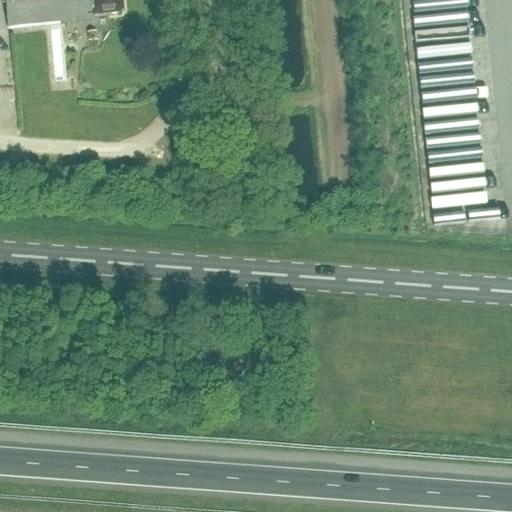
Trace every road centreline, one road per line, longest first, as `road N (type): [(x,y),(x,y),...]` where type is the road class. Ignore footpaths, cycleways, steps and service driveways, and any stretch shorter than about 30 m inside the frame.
road 1 (motorway): [(511,499),(0,462)]
road 2 (secondary): [(232,268),(511,289)]
road 3 (secondary): [(232,268),(0,251)]
